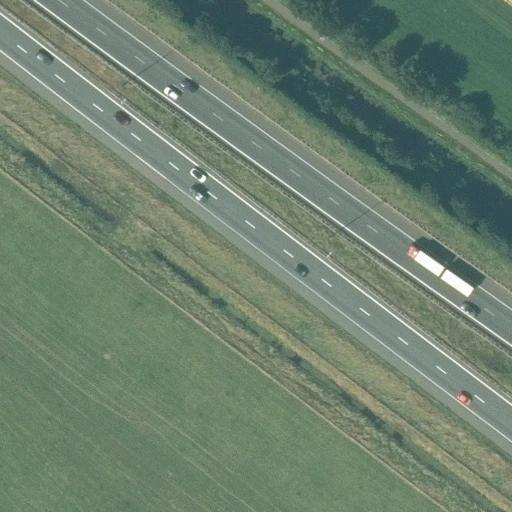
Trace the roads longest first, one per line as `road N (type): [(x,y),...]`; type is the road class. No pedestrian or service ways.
road 1 (motorway): [(0,36),(511,428)]
road 2 (motorway): [(511,329),(55,0)]
